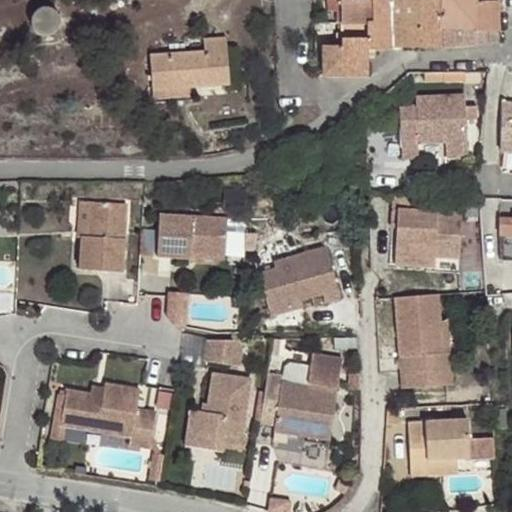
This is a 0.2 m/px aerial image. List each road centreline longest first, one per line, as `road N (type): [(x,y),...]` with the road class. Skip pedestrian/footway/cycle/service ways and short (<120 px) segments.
road 1 (unclassified): [(351,102),(241,158),(0,170)]
road 2 (residential): [(178,340),(31,320),(2,492)]
road 3 (residential): [(352,511),(367,481),(366,320)]
road 4 (unclassified): [(501,55),(421,55),(351,102)]
road 5 (residential): [(294,0),(300,87),(351,102)]
road 6 (unclassified): [(501,55),(491,188)]
